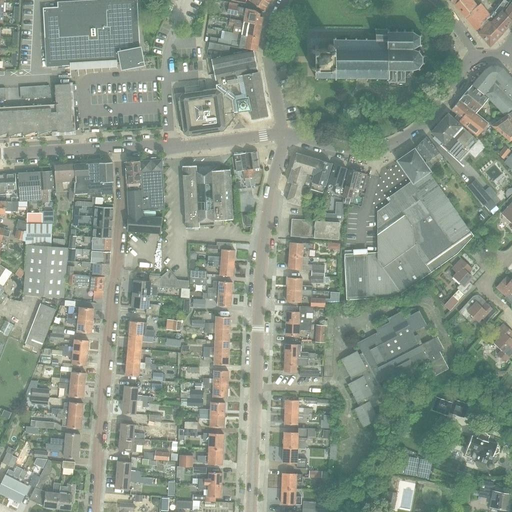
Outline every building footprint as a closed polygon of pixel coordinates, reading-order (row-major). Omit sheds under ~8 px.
[(248,0),(264,10),(270,0),(248,0)] [(490,15),(480,3),(477,6),(472,0),(458,0),(454,5),(475,30),(490,15)] [(505,0),(502,0),(492,14),(490,16),(490,15),(475,30),(488,45),(491,45),(500,35),(511,22),(511,21),(511,1),(511,2),(510,0),(508,2),(505,0)] [(57,7),(42,8),(44,38),(44,47),(46,67),(61,66),(68,66),(120,63),(125,63),(124,57),(140,56),(139,46),(137,2),(57,7)] [(255,10),(237,7),(238,3),(229,2),(227,13),(237,15),(237,13),(245,15),(244,21),(261,24),(262,17),(259,16),(260,13),(255,10)] [(261,24),(244,21),(229,19),(228,25),(234,26),(233,33),(259,37),(261,24)] [(411,77),(411,72),(413,72),(413,70),(417,68),(419,70),(420,69),(419,67),(422,63),(424,64),(425,62),(422,62),(422,57),(425,56),(424,55),(422,55),(419,51),(420,50),(419,48),(417,51),(413,49),(419,45),(421,46),(422,45),(420,44),(420,37),(422,36),(421,34),(419,35),(413,32),(413,29),(411,29),(411,32),(405,31),(405,29),(403,29),(403,31),(397,31),(397,29),(396,29),(396,31),(389,31),(389,29),(387,29),(387,28),(385,28),(385,29),(376,29),(375,28),(374,29),(375,30),(376,40),(367,40),(367,38),(365,38),(365,40),(356,40),(356,38),(355,38),(355,40),(346,39),(346,37),(345,37),(345,39),(336,39),(336,37),(334,37),(334,39),(333,39),(333,45),(335,45),(335,53),(334,54),(334,63),(335,65),(335,73),(332,73),(332,69),(318,69),(318,73),(315,73),(315,78),(316,78),(316,80),(318,80),(318,78),(325,78),(325,80),(327,80),(327,78),(335,78),(335,80),(336,80),(336,78),(345,78),(345,80),(347,80),(347,78),(355,78),(355,80),(357,80),(357,78),(366,78),(366,80),(367,80),(367,78),(376,78),(376,80),(377,80),(377,78),(386,78),(386,80),(388,80),(388,82),(388,83),(390,83),(390,82),(396,82),(396,83),(397,83),(397,82),(403,82),(403,83),(404,84),(404,82),(405,82),(405,77),(411,77)] [(256,51),(259,37),(233,33),(221,31),(220,38),(210,37),(209,42),(230,46),(253,50),(256,51)] [(229,51),(230,46),(209,42),(208,47),(229,51)] [(333,45),(332,45),(332,44),(330,44),(329,44),(328,45),(327,46),(327,47),(327,48),(327,49),(318,49),(318,45),(314,45),(315,49),(311,49),(311,52),(315,52),(315,59),(315,66),(311,66),(311,69),(315,69),(315,73),(318,73),(318,69),(332,69),(332,73),(335,73),(335,65),(334,63),(334,54),(335,53),(335,45),(333,45)] [(258,71),(253,50),(211,59),(217,87),(199,90),(181,93),(178,97),(178,100),(180,115),(181,115),(182,129),(182,132),(187,136),(191,136),(206,134),(220,132),(220,131),(223,131),(224,129),(225,130),(238,112),(249,111),(251,112),(252,119),(267,116),(258,71)] [(504,116),(511,110),(511,78),(503,68),(496,65),(490,66),(484,70),(472,84),(472,85),(487,98),(504,116)] [(0,139),(52,137),(52,131),(57,130),(57,132),(72,131),(70,84),(54,85),(56,112),(51,112),(50,105),(0,108),(0,139)] [(475,113),(487,98),(472,85),(466,92),(459,100),(475,113)] [(49,98),(48,86),(19,87),(20,99),(49,98)] [(483,120),(475,113),(459,100),(452,109),(451,109),(459,116),(456,119),(459,121),(459,122),(473,133),(483,120)] [(511,138),(511,110),(504,116),(491,126),(509,140),(511,138)] [(431,131),(444,142),(442,144),(454,156),(463,146),(461,144),(470,135),(473,138),(474,138),(461,126),(448,114),(431,131)] [(110,135),(111,127),(99,127),(99,135),(110,135)] [(424,163),(430,171),(431,173),(436,169),(432,164),(442,157),(426,137),(416,147),(426,161),(424,163)] [(505,146),(498,154),(503,158),(510,150),(505,146)] [(430,171),(424,163),(414,149),(397,161),(413,183),(428,172),(430,171)] [(252,169),(259,169),(257,151),(245,153),(250,186),(252,196),(257,195),(256,185),(254,185),(252,169)] [(511,167),(511,151),(503,162),(510,168),(511,167)] [(245,186),(250,186),(245,153),(234,155),(236,171),(243,170),(244,178),(245,186)] [(323,192),(331,164),(318,160),(318,159),(308,156),(308,157),(296,153),(292,168),(293,168),(288,182),(293,183),(287,201),(300,205),(305,187),(323,192)] [(141,210),(142,210),(164,209),(161,160),(138,161),(141,210)] [(142,216),(142,210),(141,210),(138,161),(125,161),(128,215),(126,232),(160,234),(161,217),(142,216)] [(114,194),(112,162),(74,164),(75,181),(74,188),(74,197),(95,199),(95,203),(113,204),(114,200),(114,194)] [(62,182),(74,181),(75,181),(74,164),(54,166),(55,182),(55,192),(63,192),(62,182)] [(342,196),(344,187),(341,186),(346,169),(333,165),(328,183),(336,185),(334,193),(342,196)] [(196,166),(182,166),(185,229),(199,228),(198,222),(205,221),(208,224),(218,223),(218,220),(232,220),(229,170),(208,171),(208,172),(203,172),(203,174),(196,174),(196,170),(196,166)] [(360,196),(361,191),(366,174),(349,170),(344,187),(342,196),(343,196),(342,202),(342,203),(355,207),(361,208),(364,198),(360,196)] [(19,200),(42,199),(40,172),(18,174),(19,200)] [(40,172),(42,199),(42,202),(48,202),(47,189),(52,189),(51,172),(40,172)] [(396,297),(457,253),(473,235),(458,214),(458,213),(428,172),(413,183),(388,201),(389,203),(377,212),(377,251),(344,254),(344,260),(346,299),(396,297)] [(5,174),(6,194),(11,194),(11,190),(16,190),(15,173),(5,174)] [(483,205),(491,198),(475,180),(467,186),(483,205)] [(0,201),(0,214),(5,214),(5,210),(18,211),(18,201),(17,201),(12,201),(5,201),(5,202),(0,201)] [(325,213),(324,219),(342,220),(342,214),(342,203),(342,202),(336,201),(335,213),(325,213)] [(511,202),(501,214),(511,223),(511,226),(510,228),(511,229),(511,202)] [(94,216),(113,218),(113,207),(95,206),(94,216)] [(53,211),(43,211),(43,223),(53,223),(53,211)] [(41,223),(41,213),(26,213),(26,222),(26,221),(26,222),(26,224),(42,224),(42,223),(41,223)] [(112,228),(113,218),(94,216),(93,227),(112,228)] [(26,222),(26,221),(18,219),(15,228),(17,228),(17,229),(16,229),(17,230),(25,232),(25,234),(52,234),(52,223),(50,223),(43,223),(42,223),(42,224),(26,224),(26,222)] [(291,219),(290,236),(338,239),(339,221),(291,219)] [(111,239),(112,228),(93,227),(93,237),(84,237),(111,239)] [(0,241),(1,242),(2,236),(8,237),(9,231),(0,229),(0,241)] [(25,240),(25,234),(25,232),(17,230),(16,229),(14,238),(25,240)] [(51,247),(52,234),(25,234),(25,240),(25,244),(27,244),(27,246),(50,246),(51,247)] [(110,250),(111,239),(84,237),(84,242),(94,243),(94,249),(110,250)] [(289,256),(308,257),(308,250),(314,250),(314,244),(289,243),(289,256)] [(67,248),(51,247),(50,246),(27,246),(23,295),(63,298),(67,248)] [(207,257),(207,262),(233,263),(234,250),(230,250),(220,249),(220,257),(207,257)] [(82,262),(109,264),(110,253),(94,251),(91,250),(83,250),(83,255),(93,256),(93,262),(82,262)] [(307,264),(308,257),(289,256),(288,269),(311,270),(311,275),(323,276),(324,276),(325,265),(307,264)] [(464,295),(473,285),(468,281),(473,277),(468,273),(472,268),(461,258),(452,269),(456,273),(453,276),(460,283),(456,288),(458,289),(464,295)] [(108,275),(109,264),(82,262),(81,267),(86,267),(89,268),(93,268),(92,274),(108,275)] [(232,276),(233,263),(207,262),(206,266),(216,266),(216,268),(219,268),(219,275),(232,276)] [(6,268),(5,269),(0,265),(0,301),(2,302),(6,296),(3,293),(4,291),(4,287),(2,287),(12,272),(6,268)] [(19,267),(15,273),(21,278),(25,271),(19,267)] [(160,287),(185,289),(187,289),(189,289),(189,288),(187,288),(188,281),(176,280),(168,270),(160,277),(160,287)] [(69,274),(68,284),(75,285),(90,286),(90,290),(93,291),(93,299),(102,299),(103,291),(104,277),(91,276),(91,277),(75,275),(72,275),(69,274)] [(148,282),(133,280),(132,293),(149,295),(156,296),(157,287),(159,287),(160,287),(160,277),(148,276),(148,282)] [(511,278),(510,280),(506,276),(496,287),(506,296),(504,298),(511,304),(511,303),(511,278)] [(287,290),(312,290),(312,286),(301,285),(302,278),(288,277),(287,290)] [(232,283),(219,282),(219,281),(213,281),(213,288),(207,287),(207,293),(231,295),(232,283)] [(464,295),(458,289),(453,295),(459,301),(464,295)] [(311,296),(312,290),(287,290),(287,302),(301,303),(301,295),(311,296)] [(338,292),(330,292),(330,301),(338,301),(338,292)] [(148,304),(149,295),(132,293),(131,307),(146,308),(145,314),(158,315),(158,318),(168,318),(168,315),(158,314),(159,305),(148,304)] [(230,307),(231,295),(207,293),(207,298),(218,299),(217,306),(230,307)] [(453,295),(444,305),(450,311),(459,301),(453,295)] [(495,311),(484,301),(480,297),(472,306),(467,302),(458,311),(466,319),(470,314),(478,321),(481,318),(486,322),(495,311)] [(192,307),(205,308),(205,299),(193,298),(192,307)] [(325,298),(311,298),(310,306),(325,306),(325,298)] [(40,350),(55,310),(40,304),(25,344),(24,347),(32,350),(33,347),(40,350)] [(67,319),(73,319),(92,321),(93,309),(79,307),(79,313),(73,313),(73,315),(68,314),(67,319)] [(312,307),(299,307),(299,312),(286,312),(285,324),(299,324),(310,324),(311,324),(311,318),(306,318),(306,312),(313,312),(313,307),(312,307)] [(449,365),(431,336),(420,343),(412,330),(425,322),(417,308),(402,317),(399,312),(373,328),(374,330),(356,341),(372,367),(375,365),(385,381),(424,357),(434,374),(449,365)] [(204,328),(230,329),(230,317),(216,316),(215,323),(204,323),(204,320),(192,320),(190,320),(187,323),(187,326),(204,327),(204,328)] [(0,330),(6,333),(10,322),(2,319),(0,324),(0,330)] [(92,321),(73,319),(67,319),(67,323),(78,324),(77,332),(91,333),(92,321)] [(454,319),(450,323),(454,328),(459,323),(454,319)] [(173,320),(172,330),(180,331),(181,320),(173,320)] [(147,323),(130,321),(128,335),(154,337),(155,330),(146,329),(147,323)] [(505,361),(511,353),(511,347),(511,346),(511,344),(511,339),(510,338),(511,336),(511,331),(503,323),(494,334),(498,338),(494,343),(501,350),(497,354),(505,361)] [(310,324),(299,324),(285,324),(285,336),(298,337),(298,329),(309,329),(310,324)] [(316,325),(315,342),(323,342),(324,325),(316,325)] [(52,333),(63,334),(64,327),(53,326),(52,333)] [(229,341),(230,329),(204,328),(204,332),(215,333),(215,340),(229,341)] [(63,334),(52,333),(50,333),(50,340),(63,341),(64,334),(63,334)] [(163,338),(154,337),(128,335),(127,348),(140,349),(141,342),(155,343),(156,338),(163,338)] [(73,352),(87,353),(89,341),(74,340),(73,347),(59,346),(59,350),(62,350),(68,351),(73,351),(73,352)] [(228,353),(229,341),(215,340),(214,347),(203,347),(203,351),(228,353)] [(301,345),(297,345),(285,344),(284,358),(307,359),(308,359),(308,358),(314,358),(314,354),(308,354),(308,353),(300,353),(301,345)] [(347,380),(355,400),(378,390),(360,347),(340,356),(350,379),(347,380)] [(127,348),(126,362),(139,363),(139,362),(140,349),(127,348)] [(228,365),(228,353),(203,351),(203,356),(214,357),(214,364),(228,365)] [(86,365),(87,353),(73,352),(72,364),(86,365)] [(307,366),(307,359),(284,358),(284,371),(296,372),(296,365),(307,366)] [(184,360),(185,371),(197,370),(196,360),(184,360)] [(155,370),(156,364),(150,364),(144,363),(139,363),(126,362),(125,375),(138,376),(138,368),(155,370)] [(49,375),(50,366),(42,365),(41,375),(49,375)] [(202,383),(227,384),(228,371),(213,370),(213,378),(202,378),(202,383)] [(70,384),(85,385),(86,373),(71,372),(70,384)] [(162,381),(163,373),(153,372),(152,380),(162,381)] [(62,383),(60,383),(59,388),(65,388),(64,396),(84,397),(85,385),(70,384),(66,384),(62,383)] [(152,383),(151,391),(161,392),(161,384),(152,383)] [(227,397),(227,384),(202,383),(195,383),(195,389),(202,390),(202,388),(213,388),(212,396),(227,397)] [(124,386),(123,399),(147,402),(148,396),(136,394),(137,387),(124,386)] [(49,389),(33,388),(32,391),(32,396),(48,397),(49,389)] [(180,398),(203,399),(203,390),(190,389),(190,392),(181,391),(180,398)] [(47,405),(48,397),(32,396),(31,404),(47,405)] [(437,397),(432,409),(447,415),(448,411),(465,418),(465,417),(477,421),(481,409),(453,398),(451,402),(437,397)] [(147,407),(147,402),(123,399),(121,413),(135,414),(135,406),(147,407)] [(312,408),(308,408),(298,408),(298,400),(285,399),(285,412),(298,412),(308,413),(312,413),(312,408)] [(361,424),(376,418),(369,399),(353,405),(361,424)] [(52,413),(58,414),(82,416),(83,403),(70,402),(70,403),(64,403),(64,409),(58,409),(52,409),(52,413)] [(199,414),(224,415),(224,403),(210,402),(210,410),(199,409),(199,414)] [(308,413),(298,412),(285,412),(284,424),(297,425),(297,417),(308,418),(308,413)] [(81,428),(82,416),(58,414),(57,419),(63,419),(62,426),(67,427),(81,428)] [(223,427),(224,415),(199,414),(199,419),(210,419),(209,427),(223,427)] [(321,419),(321,428),(329,428),(329,420),(323,419),(321,419)] [(55,422),(36,421),(36,420),(31,420),(30,427),(34,427),(54,429),(55,422)] [(144,433),(133,433),(134,425),(120,423),(119,437),(132,438),(144,439),(144,433)] [(197,429),(184,428),(178,428),(177,439),(184,439),(184,436),(196,436),(197,429)] [(315,428),(308,428),(298,428),(298,433),(284,432),(283,447),(298,448),(305,448),(305,438),(315,438),(315,428)] [(498,452),(499,449),(498,446),(497,446),(498,444),(491,442),(493,436),(488,434),(485,432),(481,431),(476,430),(475,432),(473,431),(468,445),(467,445),(464,455),(476,460),(475,463),(477,466),(484,469),(487,467),(490,468),(493,467),(494,464),(492,461),(491,461),(494,453),(495,454),(498,452)] [(51,438),(51,443),(54,444),(65,445),(79,447),(80,435),(66,433),(65,439),(51,438)] [(208,449),(223,449),(223,434),(203,433),(202,441),(208,441),(208,449)] [(119,437),(118,451),(136,452),(137,444),(143,445),(144,445),(144,439),(132,438),(119,437)] [(46,443),(45,449),(50,449),(50,452),(59,453),(59,450),(64,451),(64,457),(78,459),(79,447),(65,445),(54,444),(51,443),(46,443)] [(298,448),(283,447),(282,462),(296,463),(296,468),(306,468),(306,465),(310,465),(311,459),(306,459),(297,458),(298,448)] [(222,464),(223,449),(208,449),(208,455),(202,455),(197,455),(197,462),(202,462),(202,463),(222,464)] [(154,459),(156,459),(168,460),(169,452),(155,451),(154,459)] [(7,465),(11,455),(12,454),(6,452),(2,462),(7,465)] [(11,455),(7,465),(13,467),(17,458),(11,455)] [(191,467),(192,455),(179,455),(179,466),(183,466),(191,467)] [(44,506),(58,508),(61,486),(61,484),(54,483),(53,492),(46,492),(41,489),(50,471),(51,461),(48,459),(40,477),(34,487),(35,487),(29,499),(44,506)] [(75,469),(76,462),(64,461),(63,468),(75,469)] [(116,475),(141,477),(141,471),(130,470),(130,462),(117,461),(116,475)] [(0,491),(9,496),(19,475),(22,470),(17,467),(12,478),(5,475),(0,485),(0,491)] [(198,484),(221,485),(221,473),(208,472),(208,479),(199,479),(198,484)] [(281,488),(295,489),(296,481),(301,481),(302,474),(282,473),(281,488)] [(34,487),(40,477),(34,474),(29,484),(34,487)] [(116,475),(114,488),(128,490),(128,482),(139,482),(141,482),(141,477),(116,475)] [(19,476),(9,496),(20,502),(28,486),(21,483),(24,478),(19,476)] [(69,476),(68,483),(80,484),(80,477),(69,476)] [(510,494),(493,491),(494,485),(480,483),(479,491),(478,496),(491,498),(490,506),(501,508),(499,511),(508,511),(510,501),(509,501),(510,494)] [(60,493),(58,508),(71,509),(72,498),(74,498),(75,485),(68,484),(67,487),(61,486),(60,493)] [(221,485),(198,484),(198,489),(207,489),(207,495),(193,495),(192,501),(199,501),(214,502),(214,497),(220,497),(221,485)] [(295,496),(295,489),(281,488),(281,503),(301,504),(301,497),(295,496)] [(393,509),(396,493),(388,491),(388,496),(381,494),(380,505),(386,506),(386,507),(393,509)] [(127,511),(128,511),(132,511),(133,504),(120,503),(119,510),(121,510),(120,511),(127,511)]
